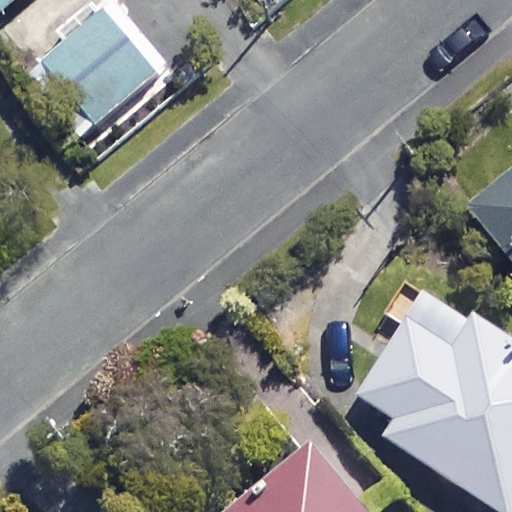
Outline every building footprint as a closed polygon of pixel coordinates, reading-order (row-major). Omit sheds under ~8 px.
[(34,0),(0,0),(0,17),(5,24),(34,0)] [(164,79),(144,52),(83,97),(103,124),(164,79)] [(511,196),(481,222),(511,259),(511,196)] [(511,511),(511,341),(509,340),(463,411),(429,389),(392,448),(494,511),(511,511)] [(362,511),(316,457),(250,511),(362,511)]
